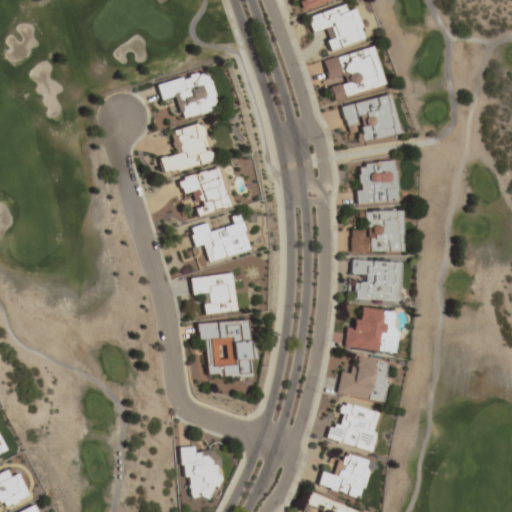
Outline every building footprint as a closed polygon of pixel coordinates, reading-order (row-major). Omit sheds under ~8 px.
[(296,0),(300,10),(333,0),(296,0)] [(353,9),(345,12),(342,5),(305,17),(310,35),(321,32),(327,52),(363,40),(353,9)] [(373,47),(320,60),(326,84),(327,84),(331,100),(382,87),(373,47)] [(214,110),(205,72),(154,84),(158,102),(173,99),(177,118),(214,110)] [(398,135),(389,94),(338,106),(343,130),(353,127),(357,144),(398,135)] [(168,131),(174,154),(156,158),(160,174),(210,162),(201,123),(168,131)] [(356,204),(395,202),(393,161),(354,163),(356,204)] [(176,179),(180,196),(189,194),(195,216),(227,208),(217,168),(176,179)] [(401,253),(401,211),(362,211),(362,232),(348,232),(348,253),(401,253)] [(247,251),(237,215),(229,217),(231,225),(207,231),(205,224),(187,228),(192,248),(201,245),(205,262),(247,251)] [(399,262),(349,261),(348,279),(352,279),(351,300),(398,301),(399,262)] [(234,311),(230,273),(187,278),(190,296),(199,295),(201,315),(234,311)] [(341,349),(391,355),(396,312),(356,308),(354,329),(343,328),(341,349)] [(195,323),(196,342),(202,341),(204,379),(247,376),(246,360),(249,359),(247,320),(195,323)] [(333,395),(378,405),(388,364),(353,356),(349,374),(339,372),(333,395)] [(369,452),(378,412),(340,403),(335,425),(327,423),(323,442),(369,452)] [(187,499),(215,498),(213,448),(177,449),(178,478),(186,477),(187,499)] [(368,461),(337,453),(331,476),(318,472),(314,488),(358,500),(368,461)] [(0,472),(0,508),(25,498),(13,467),(0,472)] [(354,511),(355,511),(307,493),(302,507),(314,511),(354,511)]
